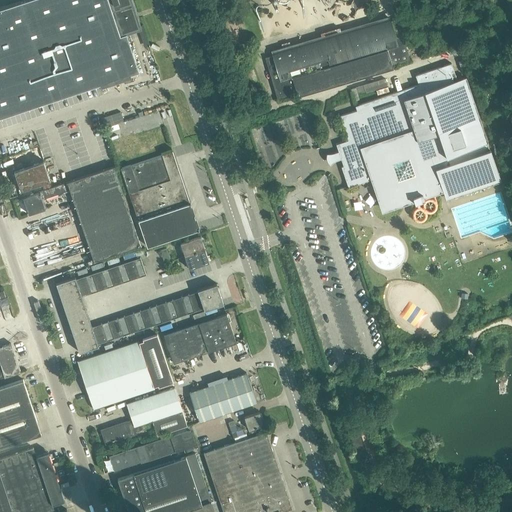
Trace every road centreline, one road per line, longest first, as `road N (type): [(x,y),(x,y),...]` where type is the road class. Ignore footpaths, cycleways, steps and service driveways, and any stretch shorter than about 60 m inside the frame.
road 1 (unclassified): [(335,511),(162,0)]
road 2 (unclassified): [(99,511),(0,210)]
